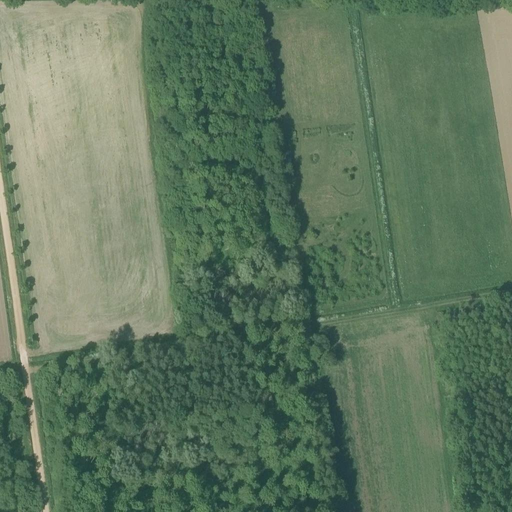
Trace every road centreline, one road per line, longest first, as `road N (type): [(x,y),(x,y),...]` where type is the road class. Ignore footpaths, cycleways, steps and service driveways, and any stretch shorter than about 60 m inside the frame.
road 1 (track): [(511,297),(0,376)]
road 2 (track): [(0,180),(46,511)]
